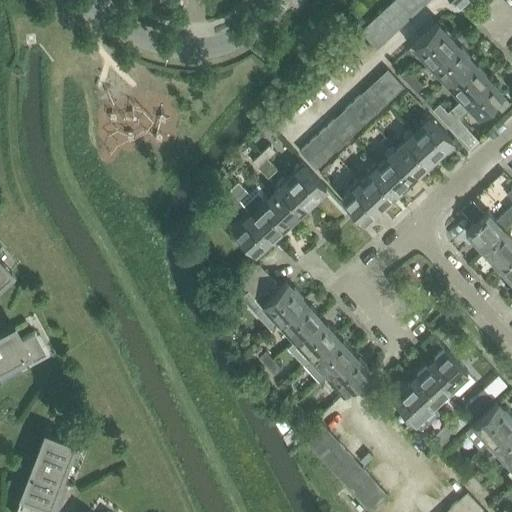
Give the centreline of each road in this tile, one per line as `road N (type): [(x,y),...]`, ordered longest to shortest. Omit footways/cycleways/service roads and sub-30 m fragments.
road 1 (residential): [(68,0),(156,45),(207,51),(231,45),(283,0)]
road 2 (residential): [(511,338),(414,230)]
road 3 (residential): [(414,230),(511,136)]
